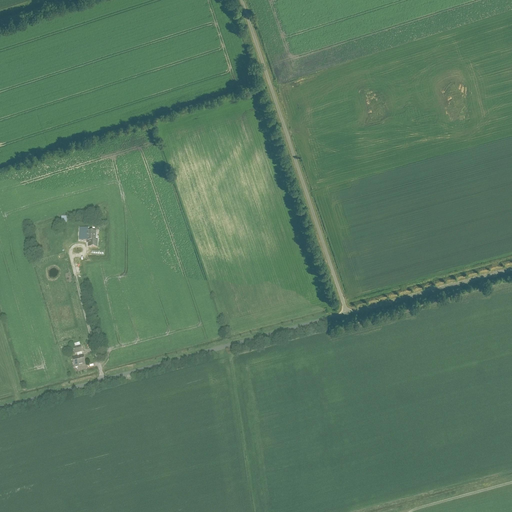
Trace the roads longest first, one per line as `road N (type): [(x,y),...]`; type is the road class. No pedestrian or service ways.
road 1 (residential): [(0,406),(345,312)]
road 2 (residential): [(345,312),(241,0)]
road 3 (residential): [(345,312),(511,268)]
road 4 (track): [(103,377),(69,245)]
